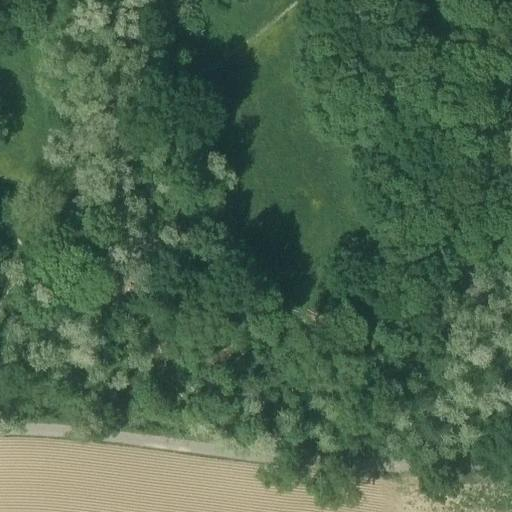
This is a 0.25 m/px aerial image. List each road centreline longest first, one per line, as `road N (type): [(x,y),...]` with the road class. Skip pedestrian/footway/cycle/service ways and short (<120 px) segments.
road 1 (unclassified): [(0,425),(48,424),(327,466),(511,458)]
road 2 (unclassified): [(511,307),(467,282),(337,0)]
